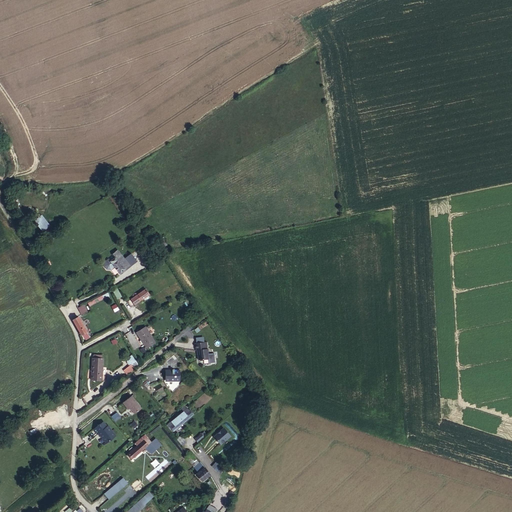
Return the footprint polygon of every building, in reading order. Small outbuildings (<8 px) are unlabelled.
[(34,220),(41,232),(50,227),(43,215),(34,220)] [(116,254),(119,258),(114,261),(113,260),(109,262),(108,266),(110,269),(113,270),(117,267),(123,275),(129,271),(129,270),(127,268),(132,265),(128,260),(121,250),(116,254)] [(135,254),(128,260),(132,265),(133,267),(134,268),(141,263),(135,254)] [(152,294),(149,288),(134,299),(138,304),(152,294)] [(89,310),(85,304),(81,306),(79,307),(83,314),(89,310)] [(93,335),(80,316),(74,319),(86,339),(93,335)] [(148,328),(138,334),(141,338),(142,338),(149,349),(157,344),(148,328)] [(207,343),(197,344),(198,351),(199,351),(200,361),(210,360),(210,350),(207,350),(207,343)] [(133,356),(128,359),(134,369),(139,366),(133,356)] [(174,370),(175,370),(175,366),(176,366),(181,362),(178,359),(176,360),(174,357),(168,361),(171,365),(173,363),(173,364),(173,370),(174,370)] [(94,359),(93,359),(92,369),(93,369),(93,375),(102,376),(104,360),(103,360),(94,359)] [(93,369),(92,369),(91,381),(102,382),(102,376),(93,375),(93,369)] [(173,370),(167,370),(167,380),(170,380),(171,381),(181,381),(181,370),(175,370),(174,370),(173,370)] [(143,406),(134,394),(124,401),(129,407),(131,405),(136,411),(143,406)] [(171,426),(175,431),(197,412),(191,404),(190,404),(186,408),(168,423),(171,426)] [(113,407),(107,412),(111,417),(117,412),(113,407)] [(105,419),(95,426),(99,431),(100,431),(107,441),(117,433),(110,423),(109,424),(105,419)] [(133,430),(138,424),(134,421),(129,426),(133,430)] [(230,430),(220,438),(225,446),(231,442),(232,442),(236,439),(230,430)] [(206,433),(200,439),(203,442),(209,437),(206,433)] [(143,452),(152,445),(148,441),(146,438),(139,444),(141,446),(130,455),(134,460),(135,459),(137,462),(145,455),(143,452)] [(190,453),(186,457),(196,468),(202,463),(192,451),(190,453)] [(202,463),(196,468),(204,477),(202,478),(206,482),(215,475),(203,462),(202,463)] [(223,464),(219,469),(224,474),(229,469),(223,464)] [(238,479),(230,475),(226,483),(234,487),(238,479)] [(124,476),(105,492),(109,498),(129,482),(124,476)] [(148,496),(139,504),(143,509),(152,500),(148,496)] [(81,511),(84,511),(88,509),(81,503),(77,508),(81,511)]
